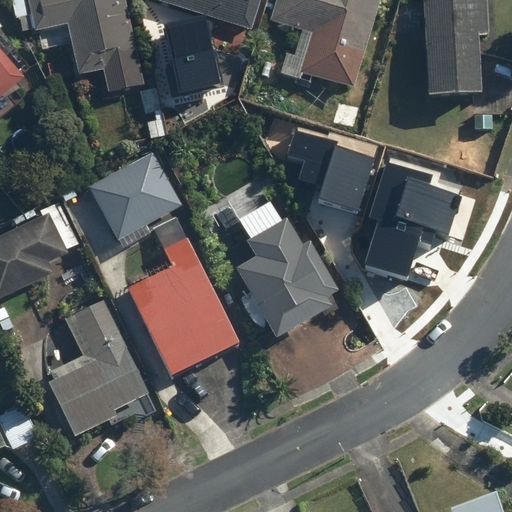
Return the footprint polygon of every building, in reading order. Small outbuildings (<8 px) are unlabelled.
[(151,86),(131,0),(36,0),(44,35),(75,28),(86,78),(106,74),(111,95),(151,86)] [(154,0),(261,28),(268,0),(154,0)] [(280,0),(274,23),(309,32),(298,75),(366,94),(392,0),(280,0)] [(498,0),(429,0),(437,96),(492,92),(488,35),(501,34),(498,0)] [(0,109),(37,75),(1,36),(10,28),(0,16),(0,109)] [(323,184),(319,198),(364,211),(380,157),(295,133),(289,154),(305,158),(300,178),(323,184)] [(163,147),(95,182),(126,241),(160,224),(180,213),(194,206),(163,147)] [(381,221),(368,265),(412,279),(428,228),(451,235),(463,196),(435,187),(438,178),(390,163),(373,218),(381,221)] [(87,248),(62,205),(0,238),(0,310),(65,276),(58,263),(87,248)] [(249,345),(180,213),(160,224),(180,261),(129,288),(178,382),(249,345)] [(269,257),(249,269),(286,335),(344,301),(339,293),(350,287),(318,231),(311,235),(301,218),(260,241),(269,257)] [(160,398),(108,291),(66,312),(86,355),(51,372),(82,436),(160,398)] [(0,398),(0,453),(14,447),(17,453),(45,439),(27,403),(1,415),(0,413),(0,402),(2,402),(0,398)] [(494,511),(490,496),(444,511),(443,511),(494,511)]
